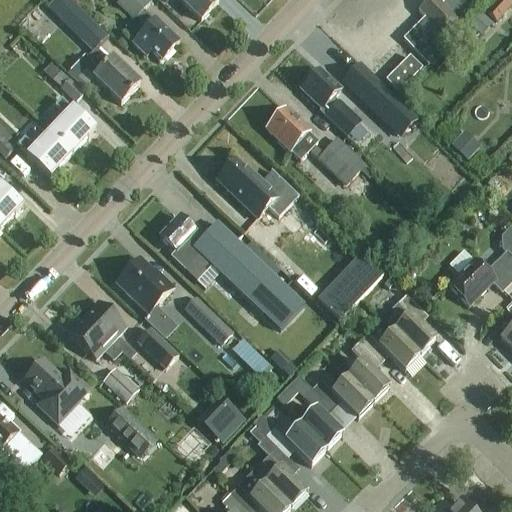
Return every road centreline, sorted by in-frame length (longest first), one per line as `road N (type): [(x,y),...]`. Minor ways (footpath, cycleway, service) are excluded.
road 1 (tertiary): [(0,325),(308,0)]
road 2 (residential): [(511,470),(459,428),(440,436),(362,511)]
